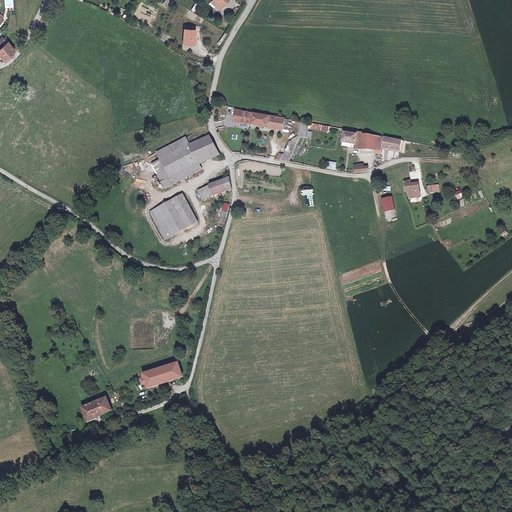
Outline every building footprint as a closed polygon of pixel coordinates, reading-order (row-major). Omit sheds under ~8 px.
[(212,0),(211,1),(216,5),(220,8),(226,0),(212,0)] [(184,30),(183,43),(195,44),(195,30),(194,30),(194,26),(185,25),(185,30),(184,30)] [(7,42),(0,48),(0,54),(5,60),(11,55),(14,50),(12,49),(11,47),(7,42)] [(251,125),(253,114),(236,111),(234,120),(240,121),(240,123),(251,125)] [(253,114),(251,125),(283,130),(285,120),(253,114)] [(292,120),(285,120),(283,130),(283,133),(290,134),(292,120)] [(304,123),(302,123),(300,138),(307,137),(308,132),(308,128),(309,124),(304,123)] [(349,133),(344,132),(342,142),(350,143),(355,144),(355,149),(374,150),(374,154),(382,154),(381,137),(363,134),(363,133),(350,130),(349,133)] [(160,160),(151,165),(164,189),(202,168),(200,164),(197,160),(217,150),(210,136),(189,145),(173,154),(160,160)] [(383,145),(385,146),(385,148),(399,150),(400,145),(401,141),(385,138),(383,145)] [(281,155),(279,158),(289,161),(297,145),(290,142),(284,155),(281,155)] [(169,147),(156,154),(160,160),(173,154),(169,147)] [(217,150),(197,160),(200,164),(220,155),(217,150)] [(328,161),(326,169),(336,170),(337,163),(328,161)] [(222,180),(209,186),(213,196),(232,188),(230,178),(222,180)] [(410,181),(404,182),(405,192),(408,192),(409,198),(420,196),(418,184),(411,185),(410,181)] [(208,186),(197,191),(202,201),(213,196),(209,186),(208,186)] [(183,194),(150,212),(165,240),(198,222),(183,194)] [(393,197),(382,199),(384,212),(395,210),(393,197)] [(224,204),(221,217),(227,217),(230,205),(224,204)] [(178,364),(149,373),(151,378),(145,379),(142,380),(144,385),(147,384),(148,388),(153,386),(183,377),(178,364)] [(107,398),(82,408),(88,422),(97,418),(96,416),(112,409),(107,398)] [(112,411),(112,409),(96,416),(97,418),(112,411)]
